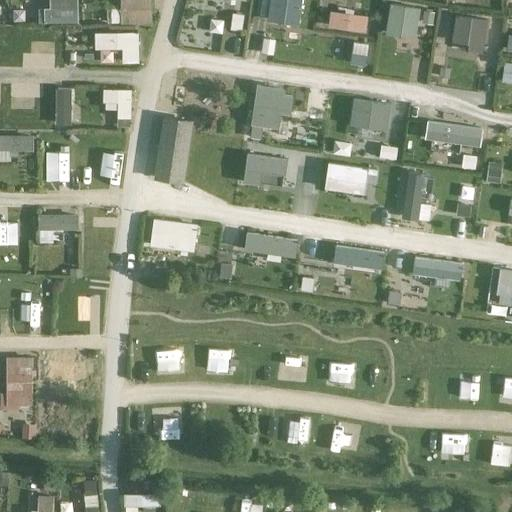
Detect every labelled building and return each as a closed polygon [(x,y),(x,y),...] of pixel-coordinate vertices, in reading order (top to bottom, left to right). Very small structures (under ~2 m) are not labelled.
[(47,0),(48,21),(79,21),(79,0),(47,0)] [(122,0),(123,6),(109,6),(110,22),(154,20),(152,0),(122,0)] [(270,0),(269,19),(301,23),(303,0),(270,0)] [(392,0),(385,30),(416,37),(423,7),(392,0)] [(331,10),(329,26),(368,29),(370,13),(331,10)] [(483,51),(490,19),(457,11),(451,39),(470,43),(469,48),(483,51)] [(3,27),(3,43),(51,44),(51,27),(3,27)] [(55,28),(54,44),(64,45),(65,29),(55,28)] [(140,60),(139,29),(95,30),(96,47),(122,46),(122,60),(140,60)] [(355,39),(350,61),(368,65),(372,43),(355,39)] [(262,137),(265,124),(278,127),(282,107),(292,108),(296,90),(259,82),(248,134),(262,137)] [(13,83),(13,99),(53,99),(53,83),(13,83)] [(58,123),(72,123),(73,86),(58,86),(58,123)] [(133,115),(133,87),(106,86),(105,115),(133,115)] [(353,97),(351,124),(390,127),(392,100),(353,97)] [(156,176),(187,179),(192,116),(161,114),(156,176)] [(431,120),(429,148),(447,149),(447,141),(481,143),(482,123),(431,120)] [(35,149),(36,133),(0,132),(0,157),(12,158),(12,149),(35,149)] [(78,135),(76,184),(92,184),(93,135),(78,135)] [(334,151),(351,154),(353,142),(336,139),(334,151)] [(246,153),(244,181),(261,182),(262,169),(288,171),(289,155),(246,153)] [(325,188),(366,193),(368,180),(378,181),(380,166),(329,159),(325,188)] [(501,182),(504,163),(491,162),(488,180),(501,182)] [(304,193),(313,195),(318,169),(308,168),(304,193)] [(431,217),(432,201),(424,201),(425,170),(407,169),(406,216),(431,217)] [(40,211),(40,239),(61,240),(61,227),(80,227),(80,212),(40,211)] [(0,213),(0,228),(29,229),(29,213),(0,213)] [(150,243),(195,250),(200,222),(154,215),(150,243)] [(90,240),(110,240),(110,221),(91,220),(90,240)] [(298,253),(299,235),(245,231),(243,249),(298,253)] [(383,268),(386,250),(337,241),(333,259),(383,268)] [(415,255),(414,274),(464,277),(465,259),(415,255)] [(511,265),(493,265),(492,315),(511,315),(511,265)] [(8,277),(8,293),(43,294),(43,278),(8,277)] [(99,333),(104,292),(90,290),(85,331),(99,333)] [(7,354),(6,393),(2,393),(2,405),(33,405),(34,355),(7,354)] [(81,385),(81,357),(46,357),(46,385),(81,385)] [(329,379),(349,381),(352,362),(331,359),(329,379)] [(511,436),(494,436),(494,457),(511,456),(511,436)] [(0,482),(10,484),(12,471),(0,469),(0,482)] [(100,511),(99,479),(86,480),(88,511),(79,511),(100,511)] [(138,511),(139,504),(161,504),(161,491),(127,491),(126,511),(138,511)] [(32,507),(32,511),(54,511),(55,493),(40,492),(39,507),(32,507)] [(221,507),(222,494),(209,493),(207,506),(221,507)] [(284,501),(283,511),(303,511),(304,501),(284,501)] [(251,511),(263,511),(265,504),(253,502),(251,511)]
